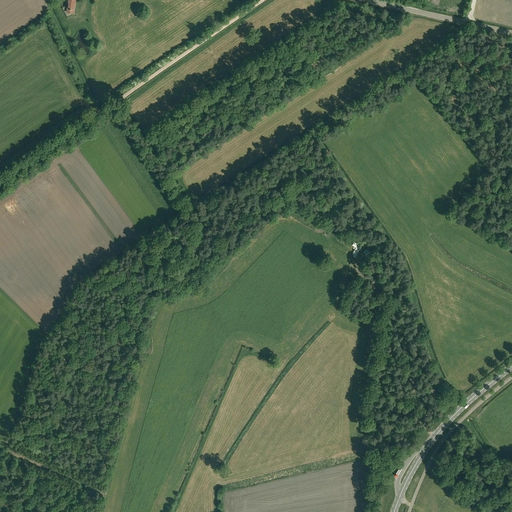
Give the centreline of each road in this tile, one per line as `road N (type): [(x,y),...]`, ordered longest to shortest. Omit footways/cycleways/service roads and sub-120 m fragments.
road 1 (secondary): [(392,511),(425,446),(511,366)]
road 2 (track): [(260,0),(110,106)]
road 3 (unclassified): [(511,32),(369,0)]
road 4 (track): [(110,106),(0,183)]
